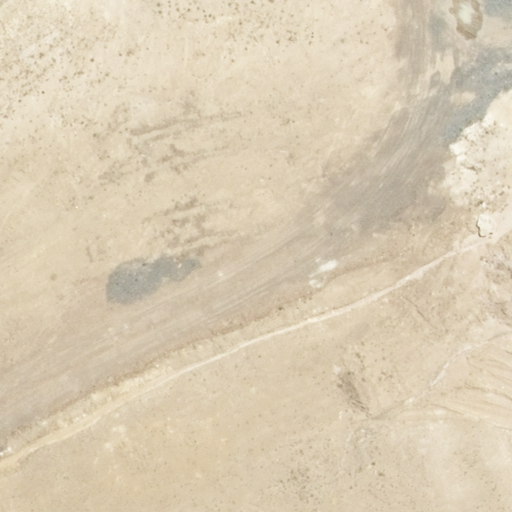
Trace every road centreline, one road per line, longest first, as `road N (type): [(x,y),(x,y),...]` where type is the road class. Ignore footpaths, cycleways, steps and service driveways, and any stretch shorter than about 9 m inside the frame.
road 1 (residential): [(54,331),(511,140)]
road 2 (residential): [(54,331),(129,511)]
